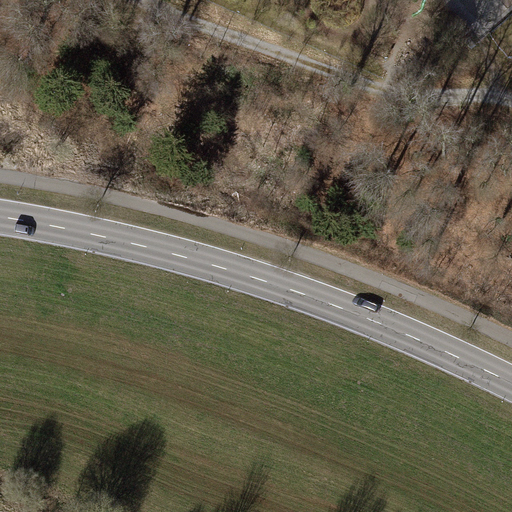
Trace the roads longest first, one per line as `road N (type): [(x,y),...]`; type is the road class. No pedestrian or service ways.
road 1 (secondary): [(0,218),(218,266),(380,323),(511,384)]
road 2 (track): [(511,101),(373,85),(142,0)]
